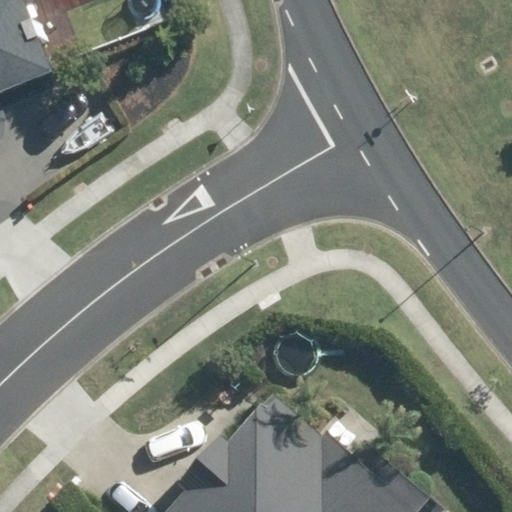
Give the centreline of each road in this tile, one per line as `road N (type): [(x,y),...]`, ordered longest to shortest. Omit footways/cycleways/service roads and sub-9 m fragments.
road 1 (residential): [(0,373),(155,248),(349,132)]
road 2 (tertiary): [(511,334),(349,132)]
road 3 (tertiary): [(349,132),(329,103),(295,0)]
